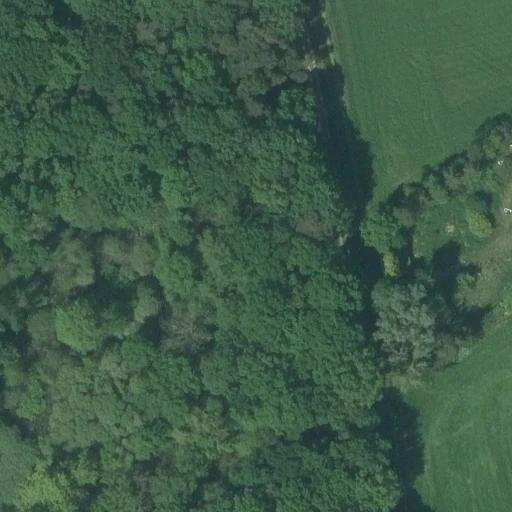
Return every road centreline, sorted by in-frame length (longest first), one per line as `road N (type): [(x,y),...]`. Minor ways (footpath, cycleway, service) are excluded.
road 1 (track): [(322,146),(379,511)]
road 2 (track): [(322,146),(26,0)]
road 3 (track): [(291,0),(322,146)]
